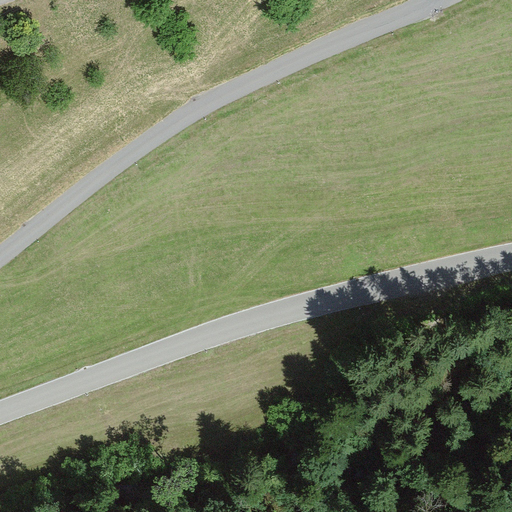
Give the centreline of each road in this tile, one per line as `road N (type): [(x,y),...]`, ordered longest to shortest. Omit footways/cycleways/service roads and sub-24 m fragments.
road 1 (tertiary): [(0,413),(184,342),(511,257)]
road 2 (residential): [(452,0),(171,129),(0,260)]
